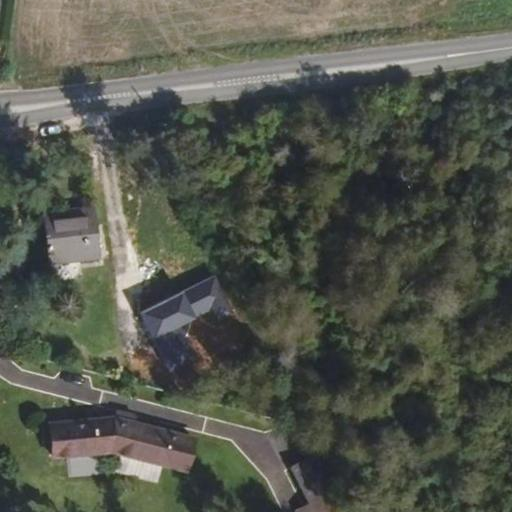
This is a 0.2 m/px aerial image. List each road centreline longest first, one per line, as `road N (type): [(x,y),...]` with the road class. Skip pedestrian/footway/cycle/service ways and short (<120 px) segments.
road 1 (secondary): [(0,113),(511,47)]
road 2 (residential): [(258,438),(37,379),(0,360)]
